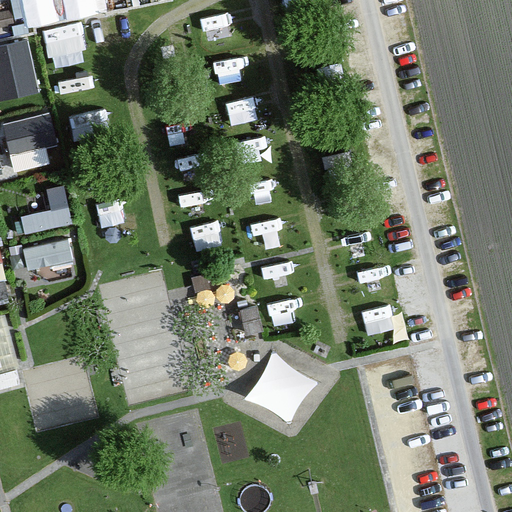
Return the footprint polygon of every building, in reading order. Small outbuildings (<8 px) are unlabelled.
[(15,0),(18,20),(66,13),(63,0),(15,0)] [(66,0),(67,11),(107,8),(106,0),(66,0)] [(0,35),(0,93),(42,83),(28,29),(0,35)] [(61,74),(62,86),(93,83),(92,71),(61,74)] [(6,111),(13,163),(52,158),(49,136),(58,135),(55,105),(6,111)] [(24,206),(26,223),(73,217),(68,177),(51,179),(53,202),(24,206)] [(71,231),(24,240),(28,263),(75,255),(71,231)] [(0,359),(16,357),(6,307),(0,308),(0,359)] [(0,384),(22,378),(17,359),(0,363),(0,384)]
